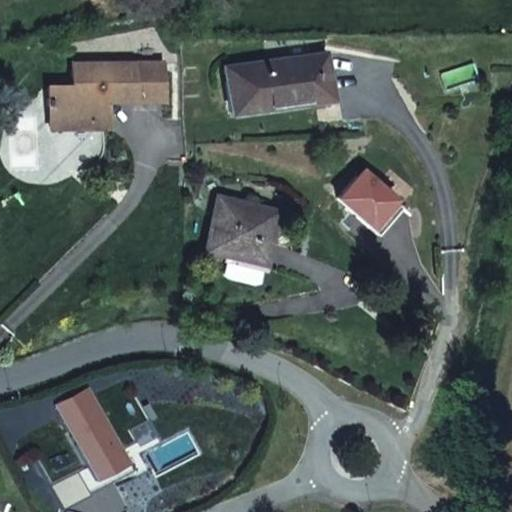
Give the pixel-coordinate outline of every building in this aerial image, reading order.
[(226,68),(232,113),(282,106),(282,98),(329,92),(326,68),(324,54),(226,68)] [(50,87),(52,127),(104,127),(103,102),(135,101),(136,101),(137,94),(161,93),(161,62),(73,64),(73,87),(50,87)] [(282,98),(282,106),(330,99),(329,92),(282,98)] [(264,264),(277,211),(220,196),(206,249),(229,255),(264,264)] [(264,264),(229,255),(224,273),(229,278),(253,284),(259,283),(264,264)]
